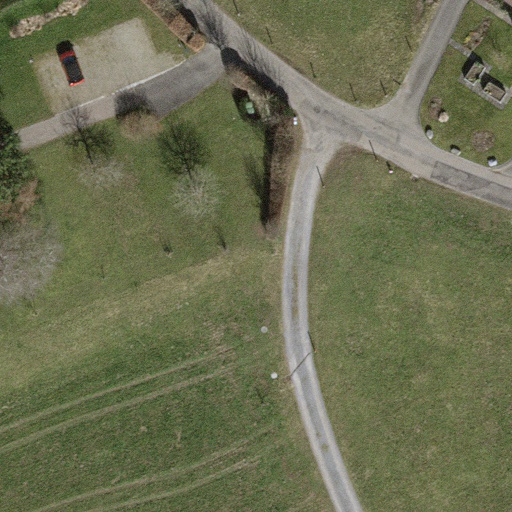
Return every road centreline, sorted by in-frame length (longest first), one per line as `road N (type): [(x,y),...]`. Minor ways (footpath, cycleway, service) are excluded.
road 1 (track): [(333,116),(309,165),(297,309),(305,381),(352,511)]
road 2 (unclassified): [(196,0),(333,116),(511,185)]
